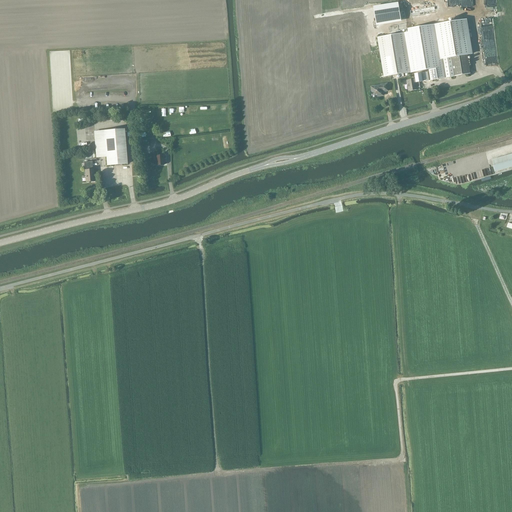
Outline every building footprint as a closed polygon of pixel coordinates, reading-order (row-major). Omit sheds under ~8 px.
[(398,3),(373,7),(377,26),(401,21),(398,3)] [(467,55),(469,55),(464,20),(456,21),(408,29),(408,32),(403,33),(404,44),(409,73),(421,71),(429,70),(431,80),(445,78),(446,78),(454,76),(470,74),(467,55)] [(404,44),(403,33),(378,37),(385,77),(399,74),(400,77),(404,76),(403,74),(409,73),(404,44)] [(417,90),(416,82),(422,81),(422,82),(429,81),(427,72),(415,74),(415,79),(407,81),(408,91),(417,90)] [(381,85),(371,87),(372,92),(373,92),(374,94),(375,95),(377,95),(378,96),(383,95),(382,92),(388,91),(387,84),(381,85)] [(127,164),(124,131),(124,129),(94,131),(96,158),(107,157),(107,166),(127,164)] [(495,172),(511,166),(511,153),(491,160),(495,172)] [(157,165),(163,165),(163,156),(155,156),(155,154),(151,154),(151,162),(156,162),(157,165)] [(92,161),(84,162),(85,170),(86,182),(95,181),(94,175),(93,175),(93,169),(89,170),(89,166),(92,165),(92,161)] [(482,168),(475,171),(477,177),(485,173),(482,168)]
